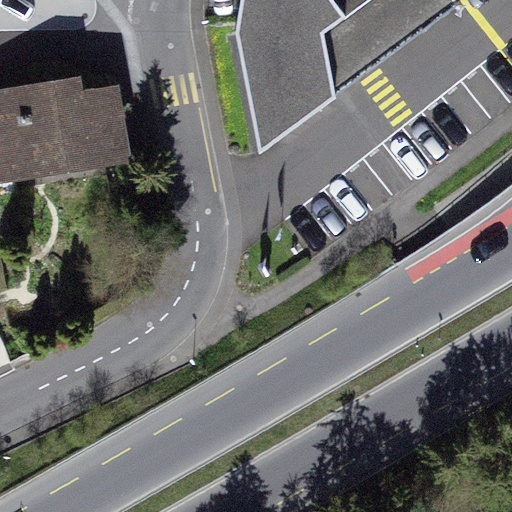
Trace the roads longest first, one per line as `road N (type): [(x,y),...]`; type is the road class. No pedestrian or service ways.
road 1 (primary): [(511,244),(49,511)]
road 2 (residential): [(163,18),(169,94),(202,223),(194,280),(162,325),(119,355),(0,415)]
road 3 (primary): [(225,511),(511,345)]
road 4 (residential): [(163,18),(0,16)]
